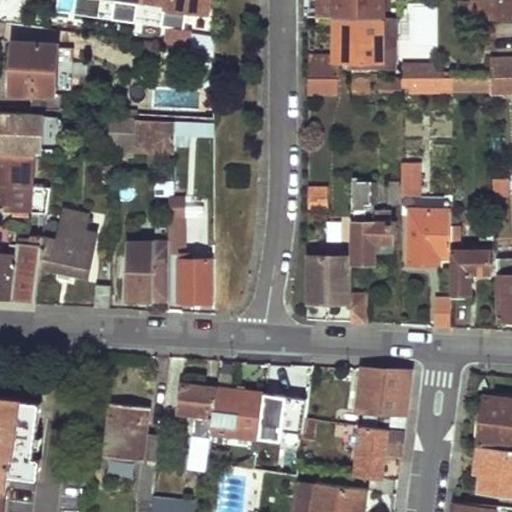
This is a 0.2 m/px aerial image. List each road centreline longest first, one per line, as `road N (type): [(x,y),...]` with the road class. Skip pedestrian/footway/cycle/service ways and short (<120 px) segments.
road 1 (residential): [(266,338),(282,183),(281,0)]
road 2 (residential): [(0,323),(266,338)]
road 3 (residential): [(266,338),(445,347)]
road 4 (residential): [(425,511),(445,347)]
